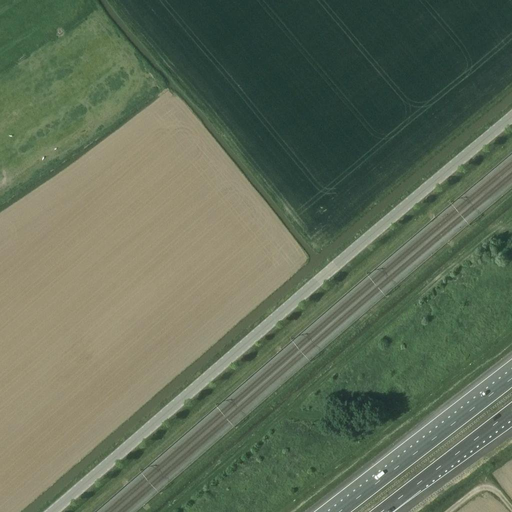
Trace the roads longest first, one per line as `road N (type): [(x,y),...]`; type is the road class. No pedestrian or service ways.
road 1 (unclassified): [(52,511),(511,116)]
road 2 (motorway): [(511,379),(340,511)]
road 3 (motorway): [(382,511),(511,411)]
